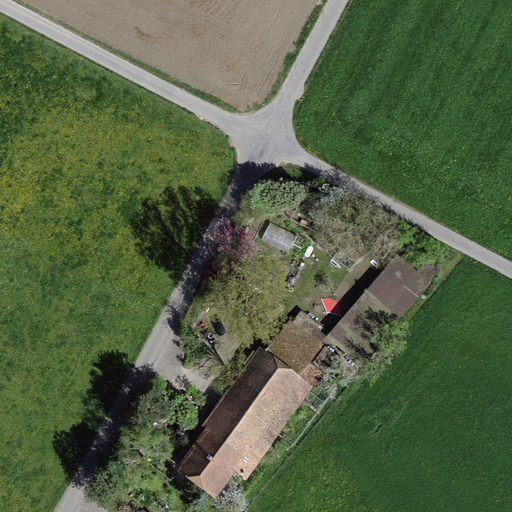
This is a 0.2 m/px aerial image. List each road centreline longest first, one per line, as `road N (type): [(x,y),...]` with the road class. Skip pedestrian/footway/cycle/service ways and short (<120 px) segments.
road 1 (residential): [(265,134),(86,511)]
road 2 (unclassified): [(265,134),(0,10)]
road 3 (unclassified): [(511,264),(265,134)]
road 4 (unclassified): [(336,0),(265,134)]
